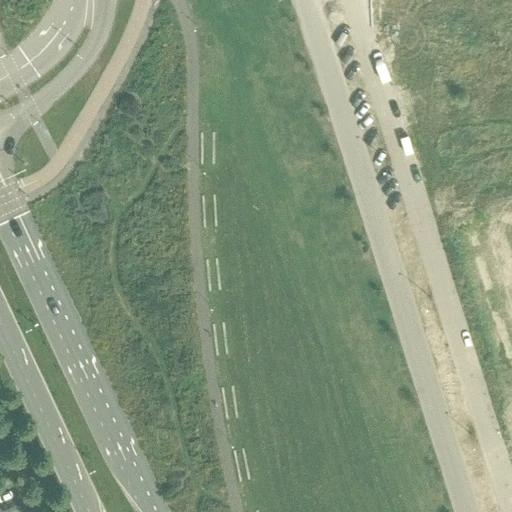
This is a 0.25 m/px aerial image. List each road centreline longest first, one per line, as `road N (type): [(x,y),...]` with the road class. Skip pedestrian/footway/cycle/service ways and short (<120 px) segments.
road 1 (motorway): [(288,511),(57,0)]
road 2 (motorway): [(373,511),(148,0)]
road 3 (residential): [(307,0),(464,511)]
road 4 (motorway): [(0,99),(185,511)]
road 5 (secondary): [(143,511),(0,195)]
road 6 (motorway): [(0,284),(98,511)]
road 7 (secondary): [(0,318),(89,511)]
road 8 (unclassified): [(0,132),(34,114),(90,58),(100,38),(96,0)]
